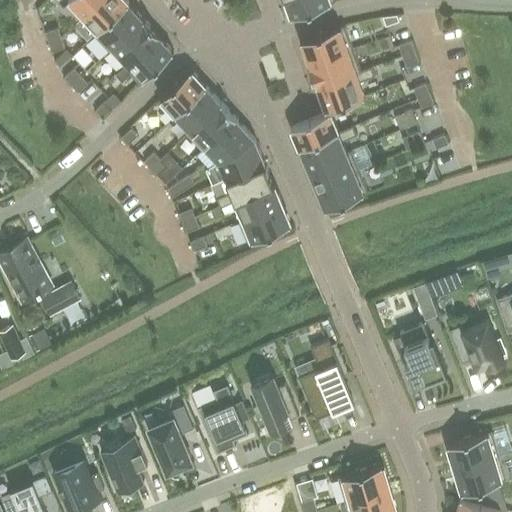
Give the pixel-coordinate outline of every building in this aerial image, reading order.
[(70,0),(83,14),(98,0),(70,0)] [(129,1),(127,0),(98,0),(83,14),(97,29),(94,32),(95,33),(129,1)] [(286,0),(292,15),(333,0),(286,0)] [(144,17),(129,1),(95,33),(109,49),(144,17)] [(397,14),(383,16),(386,24),(399,20),(397,14)] [(158,33),(159,33),(144,17),(109,49),(110,50),(114,46),(127,61),(123,64),(124,65),(158,33)] [(309,62),(353,47),(345,23),(340,25),(340,24),(300,39),(309,62)] [(49,40),(61,36),(58,26),(46,31),(49,40)] [(158,33),(124,65),(116,72),(122,80),(131,72),(140,81),(174,50),(158,33)] [(61,36),(49,40),(52,50),(65,46),(61,36)] [(403,54),(415,50),(411,39),(399,44),(403,54)] [(353,47),(309,62),(309,63),(316,84),(317,84),(317,85),(372,65),(372,64),(361,68),(353,47)] [(415,50),(403,54),(406,65),(419,60),(415,50)] [(375,74),(372,65),(317,85),(325,108),(327,108),(328,108),(328,107),(365,94),(360,80),(375,74)] [(72,83),(81,74),(74,66),(65,75),(72,83)] [(157,100),(172,117),(206,85),(191,68),(157,100)] [(81,74),(72,83),(79,91),(88,82),(81,74)] [(418,96),(430,91),(426,82),(414,87),(418,96)] [(186,132),(187,132),(221,101),(206,85),(172,117),(173,118),(176,114),(190,128),(186,132)] [(430,91),(418,96),(422,106),(434,101),(430,91)] [(96,108),(102,116),(112,107),(105,99),(96,108)] [(221,101),(187,132),(202,148),(236,116),(221,100),(221,101)] [(328,108),(327,108),(328,110),(291,126),(300,147),(354,124),(354,123),(338,129),(330,109),(329,110),(328,108)] [(409,108),(401,111),(407,126),(415,123),(409,108)] [(255,137),(236,116),(202,148),(202,149),(206,146),(219,160),(255,137)] [(300,147),(308,167),(352,149),(351,147),(346,149),(342,139),(357,133),(354,124),(300,147)] [(122,136),(128,143),(138,134),(131,127),(122,136)] [(420,129),(402,136),(407,149),(425,141),(420,129)] [(445,133),(433,138),(436,147),(448,142),(445,133)] [(227,178),(266,162),(255,137),(219,160),(227,178)] [(308,167),(317,187),(360,169),(352,149),(308,167)] [(151,166),(160,157),(154,150),(144,159),(151,166)] [(160,157),(151,166),(157,173),(167,164),(160,157)] [(220,204),(274,182),(266,162),(227,178),(231,190),(216,196),(220,204)] [(360,169),(317,187),(325,208),(332,205),(334,209),(347,204),(345,199),(369,189),(360,169)] [(179,179),(185,188),(196,180),(190,172),(179,179)] [(168,187),(174,195),(185,188),(179,179),(168,187)] [(282,202),(274,182),(220,204),(220,206),(235,199),(243,217),(239,219),(239,220),(282,202)] [(282,202),(239,220),(248,241),(291,223),(282,202)] [(183,221),(195,216),(191,206),(179,211),(183,221)] [(195,216),(183,221),(187,230),(199,225),(195,216)] [(191,240),(195,249),(207,244),(203,235),(191,240)] [(0,250),(0,251),(25,298),(43,289),(46,294),(42,296),(50,311),(79,296),(71,281),(53,291),(24,237),(17,241),(15,238),(5,243),(7,247),(0,250)] [(485,272),(499,268),(495,255),(481,260),(485,272)] [(426,282),(430,295),(444,289),(438,274),(438,273),(429,277),(424,279),(426,282)] [(413,286),(426,318),(438,314),(425,282),(413,286)] [(511,292),(497,297),(507,327),(511,325),(511,292)] [(450,328),(462,361),(474,356),(477,366),(485,362),(486,365),(504,358),(502,353),(506,352),(500,336),(496,338),(489,318),(464,327),(462,323),(450,328)] [(400,331),(405,343),(397,346),(408,374),(411,373),(414,381),(423,377),(425,381),(447,372),(434,338),(430,340),(422,322),(400,331)] [(12,324),(0,330),(12,356),(25,349),(12,324)] [(33,333),(40,347),(51,341),(44,328),(33,333)] [(328,338),(311,345),(320,367),(299,375),(317,417),(344,406),(344,404),(353,401),(343,376),(344,376),(328,338)] [(286,382),(279,385),(274,372),(251,381),(260,402),(253,405),(260,423),(267,420),(271,429),(289,422),(287,419),(299,414),(286,382)] [(217,397),(198,406),(217,451),(236,443),(234,438),(248,432),(241,415),(249,412),(243,398),(235,401),(228,383),(213,389),(217,397)] [(149,426),(167,470),(192,459),(181,432),(194,426),(184,403),(169,409),(172,416),(149,426)] [(121,418),(127,431),(137,427),(131,414),(121,418)] [(447,443),(455,467),(500,453),(492,429),(447,443)] [(144,479),(139,466),(148,462),(142,449),(141,449),(134,433),(101,447),(119,489),(144,479)] [(462,491),(507,477),(500,453),(455,467),(462,491)] [(61,493),(62,492),(70,510),(71,510),(70,508),(100,496),(101,497),(102,497),(99,488),(104,486),(98,470),(92,472),(85,456),(84,456),(86,461),(56,474),(54,469),(52,469),(60,487),(59,487),(59,488),(61,487),(62,491),(61,492),(61,493)] [(338,476),(345,500),(390,487),(382,463),(338,476)] [(11,488),(0,492),(8,511),(47,511),(33,479),(11,488)] [(346,501),(350,500),(354,511),(392,511),(397,511),(390,487),(345,500),(346,501)] [(305,511),(317,509),(313,496),(302,500),(305,511)] [(461,496),(456,511),(505,511),(506,508),(461,496)]
